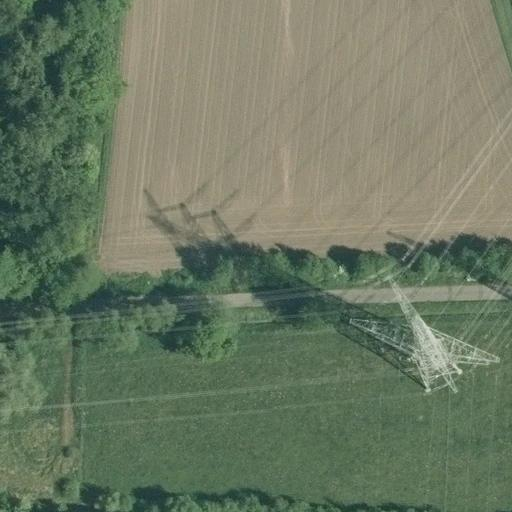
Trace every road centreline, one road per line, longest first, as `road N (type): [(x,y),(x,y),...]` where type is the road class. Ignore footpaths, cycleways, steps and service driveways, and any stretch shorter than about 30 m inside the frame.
road 1 (unclassified): [(511,293),(0,310)]
road 2 (track): [(82,306),(78,510)]
